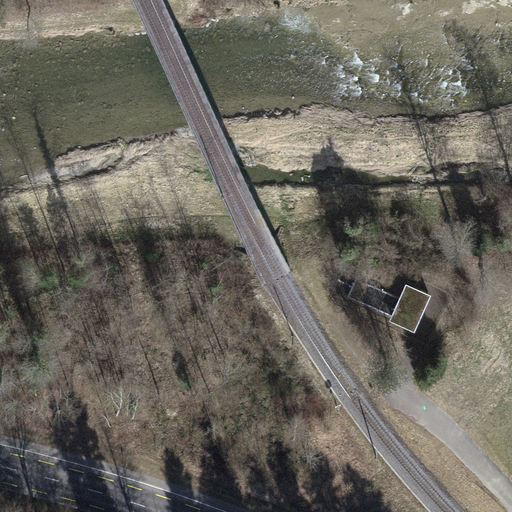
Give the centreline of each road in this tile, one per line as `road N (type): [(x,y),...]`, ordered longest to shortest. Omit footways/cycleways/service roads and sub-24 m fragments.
road 1 (unclassified): [(511,498),(396,392),(440,291)]
road 2 (primary): [(161,511),(0,465)]
road 3 (track): [(396,392),(350,348),(308,278)]
